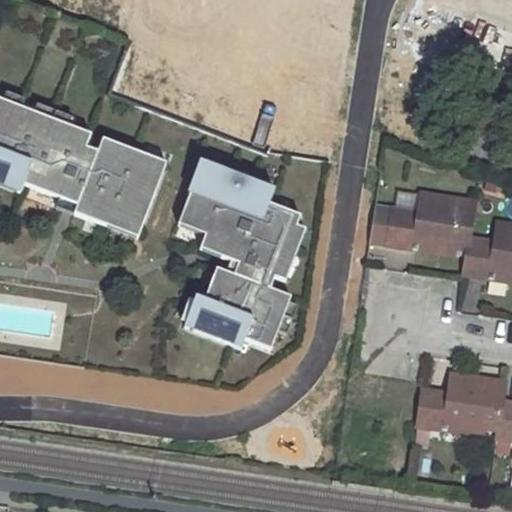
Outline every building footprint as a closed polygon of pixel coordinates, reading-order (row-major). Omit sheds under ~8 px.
[(71,14),(76,0),(42,0),(42,3),(71,14)] [(191,0),(265,26),(274,0),(191,0)] [(108,95),(266,152),(284,101),(126,44),(108,95)] [(91,136),(0,100),(0,177),(23,186),(77,206),(73,215),(106,228),(110,219),(141,231),(166,166),(102,141),(98,152),(86,148),(91,136)] [(274,192),(199,164),(188,194),(190,195),(181,219),(208,229),(205,237),(203,242),(224,250),(221,259),(231,262),(238,266),(233,277),(226,274),(216,271),(204,302),(193,332),(242,351),(245,341),(271,352),(292,299),(270,291),(274,279),(277,280),(297,228),(301,218),(270,206),(274,192)] [(0,187),(19,194),(23,186),(0,177),(0,187)] [(375,208),(369,245),(402,249),(403,237),(413,238),(413,243),(455,249),(467,251),(468,240),(474,203),(420,195),(418,214),(375,208)] [(106,228),(138,240),(141,231),(110,219),(106,228)] [(181,219),(178,227),(205,237),(208,229),(181,219)] [(467,251),(463,276),(479,278),(480,264),(490,266),(489,273),(511,275),(511,226),(496,225),(494,243),(468,240),(467,251)] [(277,280),(286,284),(306,231),(297,228),(277,280)] [(403,237),(402,249),(454,257),(455,249),(413,243),(413,238),(403,237)] [(203,242),(200,251),(221,259),(224,250),(203,242)] [(231,262),(226,274),(233,277),(238,266),(231,262)] [(480,264),(479,278),(511,283),(511,275),(489,273),(490,266),(480,264)] [(184,329),(193,332),(204,302),(195,299),(184,329)] [(448,399),(438,397),(439,395),(422,393),(417,428),(432,431),(434,417),(444,419),(443,424),(483,430),(497,432),(501,404),(504,384),(451,376),(448,399)] [(511,405),(501,404),(497,432),(496,440),(511,442),(511,438),(511,405)] [(483,430),(443,424),(444,419),(434,417),(432,431),(482,438),(483,430)]
